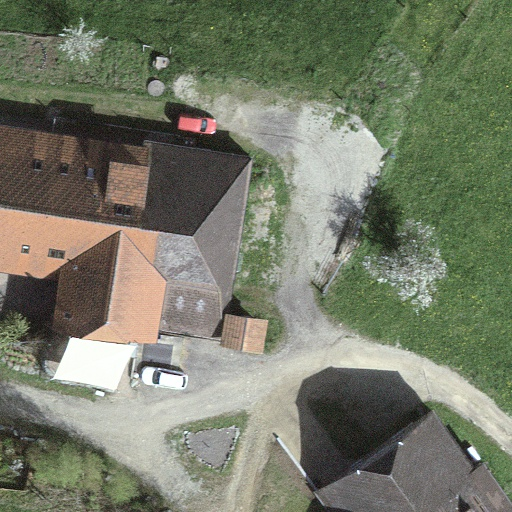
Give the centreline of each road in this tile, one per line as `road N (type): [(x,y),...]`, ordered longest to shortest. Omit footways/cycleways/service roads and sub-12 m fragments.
road 1 (track): [(214,511),(86,418)]
road 2 (track): [(283,369),(242,511)]
